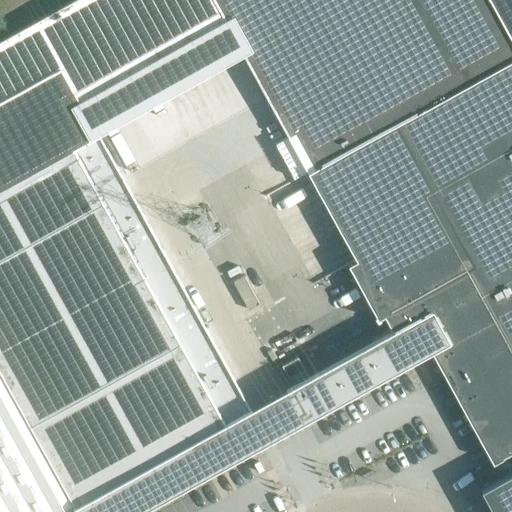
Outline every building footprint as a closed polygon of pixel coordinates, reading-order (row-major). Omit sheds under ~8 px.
[(0,372),(77,509),(252,411),(85,112),(230,31),(213,0),(70,0),(0,39),(0,372)] [(511,0),(213,0),(230,31),(288,136),(295,132),(313,168),(307,171),(356,259),(348,264),(378,318),(384,314),(392,331),(312,375),(314,377),(327,401),(439,339),(456,371),(511,471),(511,0)] [(242,276),(232,282),(247,309),(258,303),(242,276)] [(248,322),(263,347),(280,337),(265,312),(248,322)] [(279,367),(286,379),(302,371),(296,358),(279,367)] [(0,511),(76,511),(75,510),(30,429),(0,373),(0,511)]
